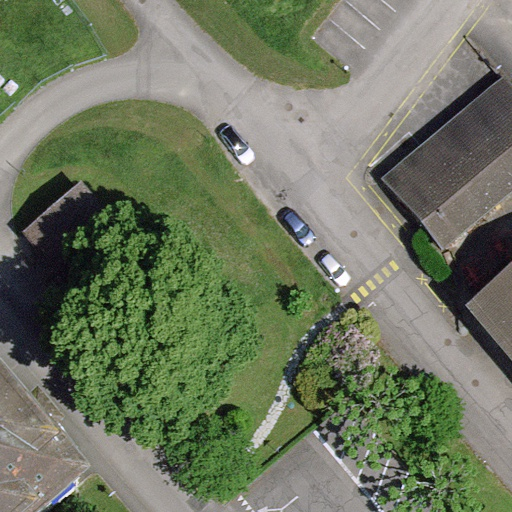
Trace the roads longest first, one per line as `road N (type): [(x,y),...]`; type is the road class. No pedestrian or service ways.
road 1 (unclassified): [(305,186),(511,424)]
road 2 (unclassified): [(0,284),(188,511)]
road 3 (unclassified): [(148,0),(211,65),(305,186)]
road 4 (unclassified): [(449,0),(305,186)]
